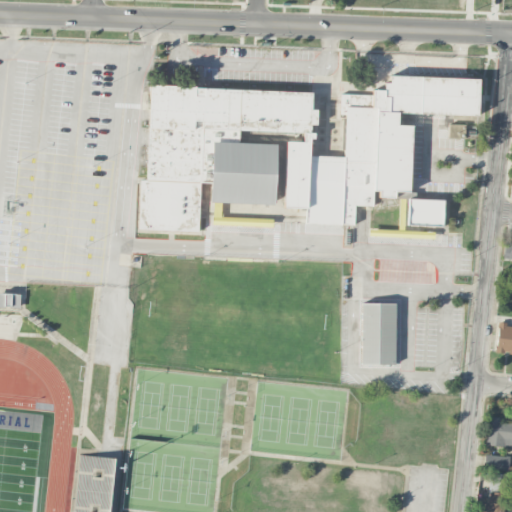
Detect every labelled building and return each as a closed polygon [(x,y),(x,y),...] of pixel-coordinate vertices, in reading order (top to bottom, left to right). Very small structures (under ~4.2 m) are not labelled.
[(305,206),(281,205),(284,142),(301,142),(302,132),(201,128),(197,230),(144,228),(150,84),(311,91),(308,154),(343,156),(345,114),(339,114),(340,93),(371,95),(371,88),(383,88),(383,82),(388,82),(389,74),(479,77),(477,115),(398,112),(398,125),(412,125),(410,189),(392,188),(392,195),(378,195),(378,188),(373,188),(372,205),(354,204),(353,223),(305,221),(305,206)] [(209,201),(211,140),(275,143),(273,203),(209,201)] [(406,224),(407,198),(442,200),(441,226),(406,224)] [(511,259),(511,242),(504,242),(503,259),(511,259)] [(0,307),(19,308),(19,293),(0,293),(0,307)] [(393,363),(360,363),(361,302),(394,302),(393,363)] [(511,353),(511,324),(496,324),(494,353),(511,353)] [(511,418),(511,419),(510,420),(487,419),(486,446),(511,447),(511,418)] [(73,511),(80,454),(113,458),(107,511),(73,511)] [(509,470),(509,455),(483,455),(482,469),(509,470)] [(503,511),(504,494),(480,493),(479,511),(503,511)]
